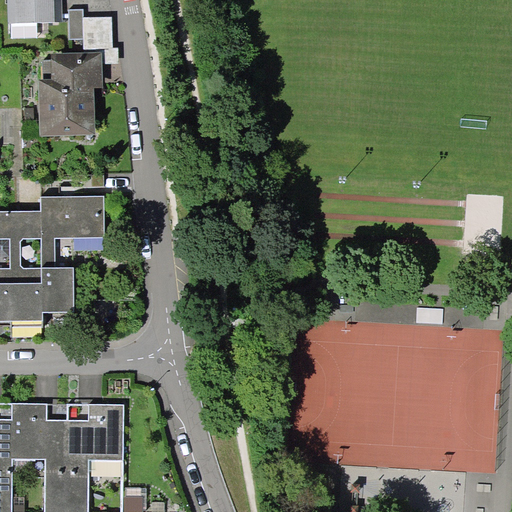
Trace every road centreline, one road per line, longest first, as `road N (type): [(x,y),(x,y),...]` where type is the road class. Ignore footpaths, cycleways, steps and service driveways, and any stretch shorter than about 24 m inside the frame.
road 1 (residential): [(126,0),(161,237),(164,357)]
road 2 (residential): [(0,360),(164,357)]
road 3 (residential): [(164,357),(216,511)]
